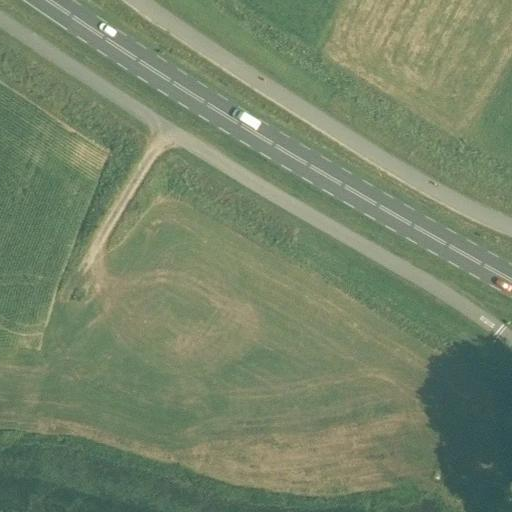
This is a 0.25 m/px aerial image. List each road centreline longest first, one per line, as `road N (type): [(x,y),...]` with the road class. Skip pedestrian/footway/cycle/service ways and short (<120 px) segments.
road 1 (unclassified): [(0,19),(166,131),(511,341)]
road 2 (primary): [(511,281),(300,161),(47,0)]
road 3 (unclassified): [(511,229),(418,185),(137,0)]
